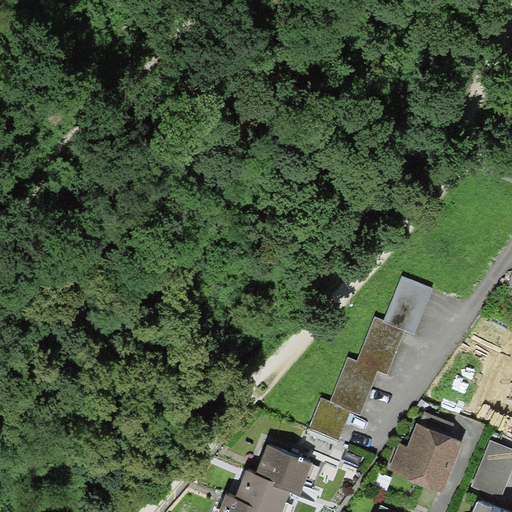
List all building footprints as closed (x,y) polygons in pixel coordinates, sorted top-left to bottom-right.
[(431,290),(400,278),(385,320),(374,316),(357,362),(347,358),(331,402),(319,397),(307,430),(338,442),(349,413),(359,416),(376,370),(387,374),(402,332),(414,336),(431,290)] [(461,443),(414,424),(394,473),(440,492),(461,443)] [(316,460),(270,441),(260,467),(295,482),(305,486),(316,460)] [(260,467),(250,463),(238,491),(276,507),(284,510),(295,482),(260,467)] [(229,488),(219,511),(273,511),(276,507),(238,491),(229,488)] [(511,511),(511,509),(494,502),(489,511),(511,511)]
